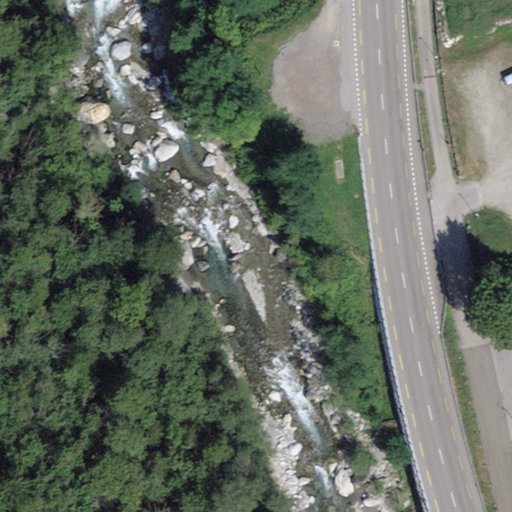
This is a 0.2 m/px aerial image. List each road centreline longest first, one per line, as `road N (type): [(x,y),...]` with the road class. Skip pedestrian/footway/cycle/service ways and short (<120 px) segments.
road 1 (secondary): [(376,0),(410,332),(455,511)]
road 2 (residential): [(438,147),(511,511)]
